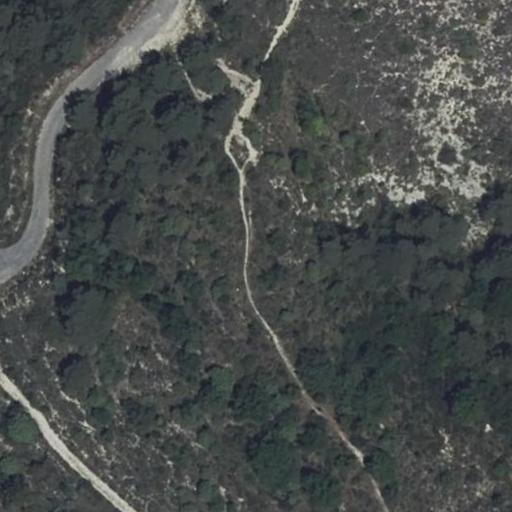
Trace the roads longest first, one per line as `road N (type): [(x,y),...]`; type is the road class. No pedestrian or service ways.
road 1 (unclassified): [(0,267),(35,246),(50,131),(73,93),(167,0)]
road 2 (track): [(0,369),(127,511)]
